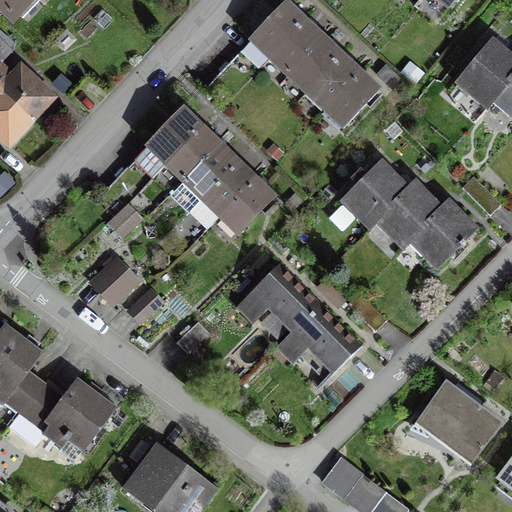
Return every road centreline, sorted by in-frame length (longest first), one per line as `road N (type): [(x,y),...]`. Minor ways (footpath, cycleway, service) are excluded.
road 1 (residential): [(0,255),(295,480)]
road 2 (residential): [(0,241),(218,0)]
road 3 (residential): [(511,259),(295,480)]
